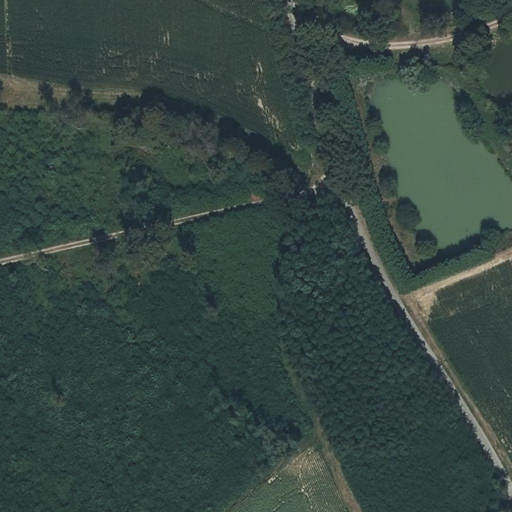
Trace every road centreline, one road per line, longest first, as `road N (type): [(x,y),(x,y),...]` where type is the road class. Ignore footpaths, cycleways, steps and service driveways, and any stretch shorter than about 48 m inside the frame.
road 1 (unclassified): [(291,0),(360,244),(446,361),(511,500)]
road 2 (track): [(298,23),(365,45),(511,22)]
